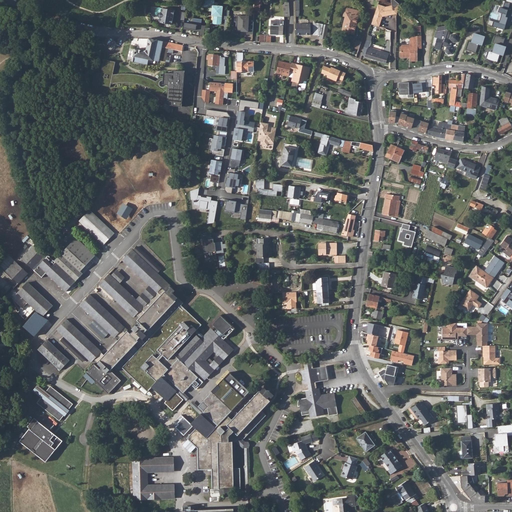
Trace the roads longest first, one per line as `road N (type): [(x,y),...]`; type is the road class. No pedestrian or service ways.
road 1 (residential): [(290,49),(109,32),(8,0)]
road 2 (residential): [(372,388),(358,363),(354,321),(378,129)]
road 3 (residential): [(453,507),(372,388)]
road 4 (residential): [(371,78),(449,67),(511,82)]
road 5 (residential): [(378,129),(476,148),(511,137)]
road 6 (residential): [(372,388),(462,387),(470,350)]
